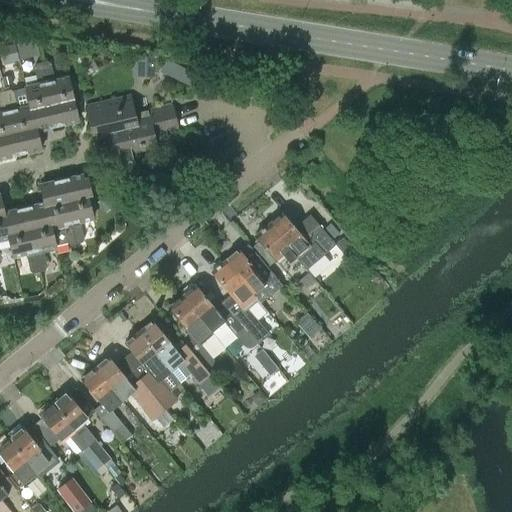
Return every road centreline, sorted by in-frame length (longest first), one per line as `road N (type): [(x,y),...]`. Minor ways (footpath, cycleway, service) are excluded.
road 1 (tertiary): [(511,77),(118,15)]
road 2 (residential): [(0,376),(298,132)]
